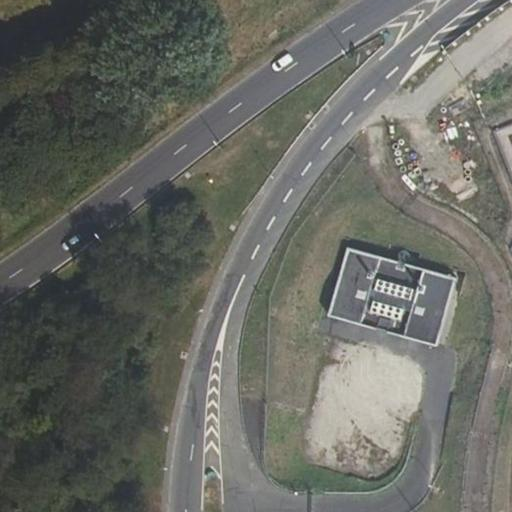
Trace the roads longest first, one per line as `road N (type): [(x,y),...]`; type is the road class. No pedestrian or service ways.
road 1 (secondary): [(468,0),(360,86),(275,201),(213,338),(185,511)]
road 2 (secondary): [(394,0),(0,283)]
